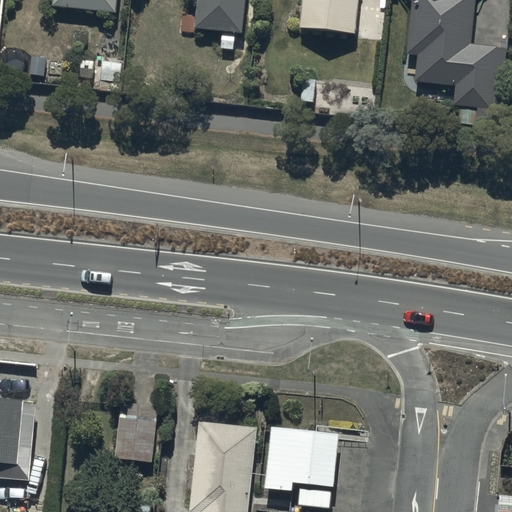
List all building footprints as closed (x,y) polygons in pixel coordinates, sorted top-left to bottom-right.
[(55,0),(54,15),(119,21),(121,0),(55,0)] [(187,0),(187,6),(198,7),(195,35),(223,38),(221,54),(234,55),(235,40),(244,41),(248,0),(187,0)] [(304,0),(301,39),(358,43),(361,0),(304,0)] [(403,0),(412,13),(407,59),(420,60),(417,89),(456,93),(455,111),(503,115),(509,54),(472,50),(477,2),(479,0),(403,0)] [(27,394),(0,391),(0,473),(29,476),(32,443),(35,443),(38,401),(27,400),(27,394)] [(121,400),(117,456),(152,459),(157,403),(121,400)] [(250,511),(259,424),(199,419),(191,506),(202,507),(201,511),(250,511)] [(340,432),(271,426),(266,488),(295,491),(296,482),(335,486),(340,432)]
